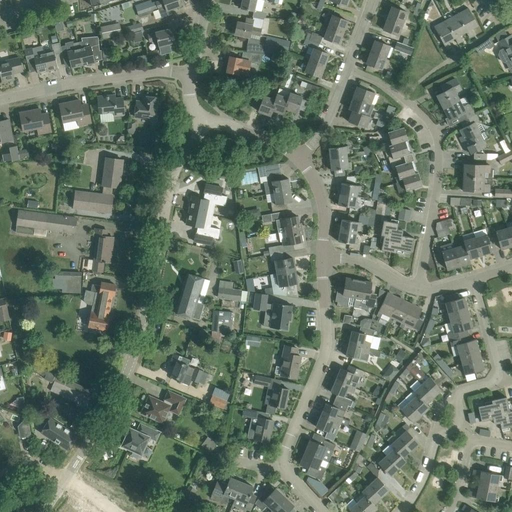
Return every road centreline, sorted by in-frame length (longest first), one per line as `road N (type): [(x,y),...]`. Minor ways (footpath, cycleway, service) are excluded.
road 1 (unclassified): [(65,479),(133,353),(177,168),(207,115)]
road 2 (unclassified): [(282,462),(327,345),(322,255)]
road 3 (residential): [(419,290),(438,159),(430,122),(405,99)]
road 4 (residential): [(0,98),(161,71),(191,74)]
road 5 (residential): [(405,99),(500,22)]
